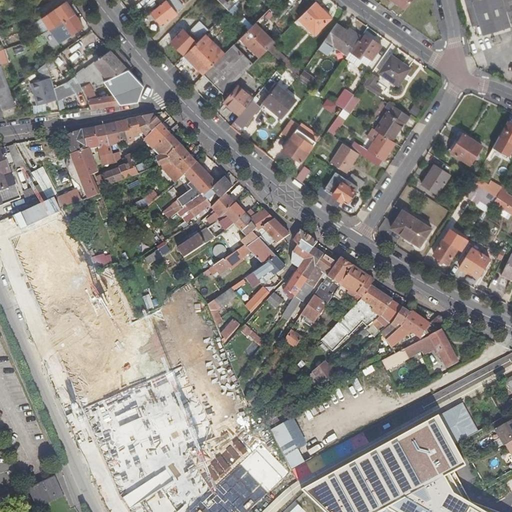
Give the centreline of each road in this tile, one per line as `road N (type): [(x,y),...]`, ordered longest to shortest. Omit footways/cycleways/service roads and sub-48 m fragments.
road 1 (residential): [(94,511),(0,285)]
road 2 (tertiary): [(354,241),(177,97)]
road 3 (residential): [(354,241),(462,75)]
road 4 (residential): [(177,97),(0,132)]
road 5 (tertiary): [(511,327),(354,241)]
road 6 (residential): [(349,0),(462,75)]
road 7 (tertiary): [(177,97),(95,0)]
